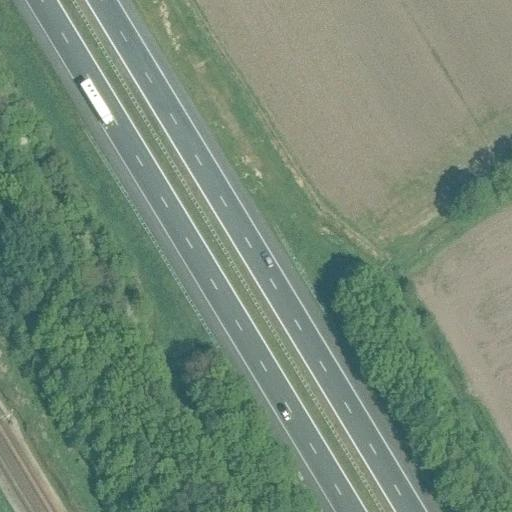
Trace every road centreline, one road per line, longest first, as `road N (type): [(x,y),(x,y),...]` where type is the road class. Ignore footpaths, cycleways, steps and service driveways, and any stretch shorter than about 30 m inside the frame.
road 1 (motorway): [(31,0),(340,511)]
road 2 (motorway): [(398,511),(89,0)]
road 3 (track): [(340,262),(382,301),(508,511)]
road 4 (track): [(247,511),(183,404),(172,369)]
